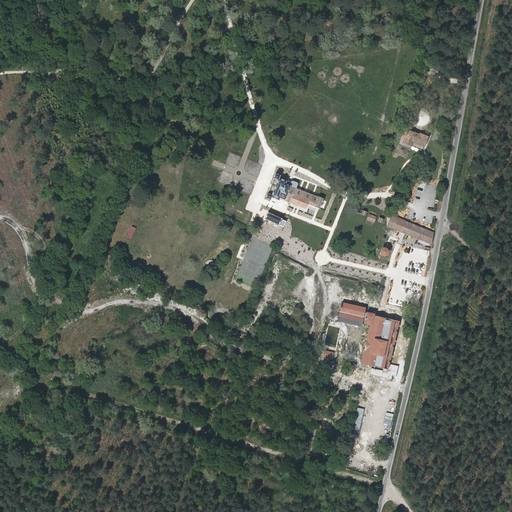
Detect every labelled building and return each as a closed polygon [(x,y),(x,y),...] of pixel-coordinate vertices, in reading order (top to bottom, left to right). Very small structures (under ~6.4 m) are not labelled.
[(412,146),(422,149),(427,138),(418,135),(416,137),(414,137),(405,134),(405,136),(401,145),(411,148),(412,146)] [(304,209),(309,210),(314,212),(318,202),(292,192),(294,186),(286,183),(285,186),(276,183),(277,179),(273,177),(263,202),(269,204),(269,201),(277,204),(278,203),(303,212),(304,209)] [(283,224),(265,217),(264,220),(263,223),(281,230),(283,224)] [(386,228),(412,237),(429,244),(431,233),(412,226),(390,218),(386,228)] [(127,237),(132,239),(135,227),(130,225),(127,237)] [(80,255),(82,249),(68,246),(67,252),(80,255)] [(66,252),(65,258),(81,261),(83,251),(82,250),(81,255),(66,252)] [(374,315),(365,313),(362,326),(365,327),(364,333),(368,334),(362,365),(389,370),(398,323),(373,318),(374,315)] [(349,440),(357,441),(364,408),(356,407),(349,440)]
